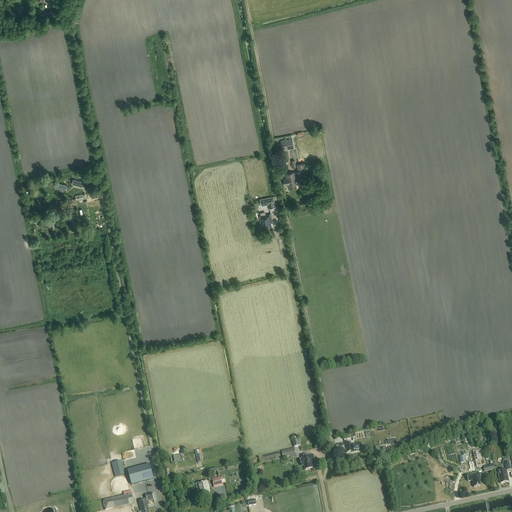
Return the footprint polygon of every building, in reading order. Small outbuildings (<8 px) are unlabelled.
[(46,17),(57,16),(55,9),(45,11),(46,17)] [(292,138),(280,141),(282,151),(294,148),(292,138)] [(297,164),(298,172),(295,173),(286,175),(286,178),(283,179),(284,186),(287,185),(288,187),(296,186),(295,179),(296,179),(297,182),(298,181),(298,184),(305,183),(303,171),(305,171),(303,163),(297,164)] [(84,198),(83,194),(71,196),(73,205),(77,205),(76,200),(84,198)] [(274,196),(260,199),(261,206),(268,204),(269,208),(276,207),(274,196)] [(261,225),(264,224),(265,228),(272,227),(271,223),(272,222),(271,215),(266,216),(265,212),(260,213),(261,216),(259,216),(261,225)] [(350,442),(346,443),(347,452),(351,452),(362,451),(361,443),(351,445),(350,442)] [(294,448),(281,451),(283,458),(290,457),(289,454),(295,453),(294,448)] [(201,450),(195,451),(197,463),(203,462),(201,450)] [(315,462),(314,455),(310,456),(301,458),(302,459),(300,459),(301,466),(304,466),(305,471),(313,469),(311,462),(315,462)] [(506,471),(511,470),(509,459),(504,460),(506,470),(498,472),(501,484),(509,482),(508,477),(507,473),(506,471)] [(128,470),(132,485),(153,479),(149,465),(128,470)] [(474,488),(481,486),(479,479),(480,479),(479,474),(473,476),(473,474),(467,475),(468,482),(473,481),(474,488)] [(224,476),(212,479),(214,487),(223,485),(222,484),(225,484),(224,476)] [(204,498),(209,496),(208,492),(209,492),(207,481),(196,484),(199,496),(203,494),(204,498)] [(149,511),(148,505),(149,505),(148,501),(154,500),(152,492),(146,494),(147,498),(145,499),(145,500),(139,502),(141,511),(138,511),(149,511)] [(103,506),(105,510),(134,504),(132,494),(103,500),(103,506)]
